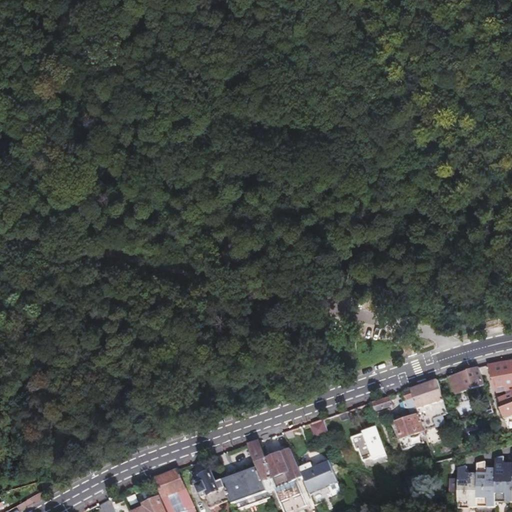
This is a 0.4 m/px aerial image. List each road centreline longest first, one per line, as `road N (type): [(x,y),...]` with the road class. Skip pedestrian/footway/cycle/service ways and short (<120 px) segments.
road 1 (secondary): [(47,511),(135,466),(448,356)]
road 2 (track): [(0,142),(83,0)]
road 3 (unclassified): [(448,356),(440,337),(308,304)]
road 4 (track): [(0,227),(142,263)]
